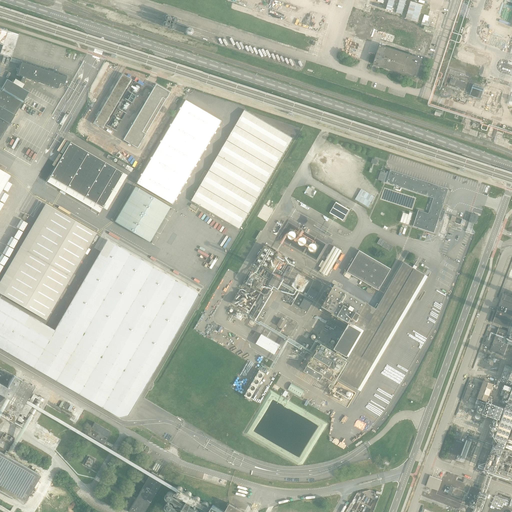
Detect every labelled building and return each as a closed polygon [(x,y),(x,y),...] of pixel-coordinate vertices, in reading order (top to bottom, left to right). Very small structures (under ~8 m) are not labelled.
[(432,32),(439,7),(429,4),(423,27),(426,28),(426,30),(432,32)] [(0,44),(3,45),(0,53),(0,54),(11,58),(19,34),(6,30),(5,33),(0,31),(0,44)] [(393,44),(396,36),(383,31),(380,39),(393,44)] [(351,47),(363,50),(366,40),(354,36),(351,47)] [(373,64),(416,78),(423,59),(379,45),(373,64)] [(21,61),(16,75),(22,77),(21,81),(23,82),(25,77),(58,88),(60,82),(64,84),(67,76),(21,61)] [(122,73),(93,122),(103,128),(105,124),(131,79),(122,73)] [(0,139),(29,91),(7,78),(0,89),(0,139)] [(155,84),(123,140),(137,148),(170,92),(155,84)] [(484,89),(473,85),(469,96),(480,99),(484,89)] [(185,100),(136,183),(172,204),(221,121),(185,100)] [(279,161),(293,138),(245,110),(191,201),(239,229),(279,161)] [(59,124),(62,126),(68,115),(65,114),(59,124)] [(123,172),(70,142),(50,176),(103,207),(123,172)] [(119,160),(117,163),(125,168),(127,165),(119,160)] [(0,194),(11,176),(0,169),(0,194)] [(390,170),(386,183),(429,197),(433,198),(428,214),(418,210),(413,226),(434,233),(438,220),(442,221),(445,211),(442,209),(448,189),(390,170)] [(381,171),(378,179),(384,181),(387,173),(384,172),(381,171)] [(171,207),(135,186),(114,221),(150,242),(171,207)] [(350,210),(336,202),(330,213),(343,221),(350,210)] [(97,233),(46,203),(0,281),(0,293),(46,320),(97,233)] [(408,225),(412,213),(409,212),(409,214),(403,213),(400,222),(408,225)] [(469,222),(474,223),(476,224),(478,216),(472,214),(469,222)] [(462,219),(452,216),(450,221),(455,222),(455,223),(461,225),(461,223),(464,224),(464,222),(462,221),(462,219)] [(297,236),(297,234),(296,233),(296,232),(295,231),(293,230),(292,230),(290,230),(289,231),(288,232),(287,233),(287,235),(287,236),(288,237),(289,238),(290,239),(291,240),(293,240),(294,239),(295,238),(296,237),(297,236)] [(307,242),(307,240),(307,239),(306,238),(305,237),(304,237),(303,236),(302,236),(300,237),(299,238),(299,239),(298,240),(298,241),(298,243),(299,244),(300,245),(301,245),(303,245),(304,245),(305,245),(306,244),(307,243),(307,242)] [(394,246),(380,238),(377,244),(391,252),(394,246)] [(0,297),(0,350),(118,420),(126,417),(199,293),(107,239),(54,329),(0,297)] [(316,248),(317,246),(316,245),(316,243),(314,243),(313,242),(311,242),(310,243),(309,244),(308,245),(308,247),(309,248),(310,250),(311,250),(313,250),(314,250),(316,249),(316,248)] [(327,276),(342,251),(334,246),(319,271),(327,276)] [(391,269),(359,251),(347,272),(378,290),(391,269)] [(361,391),(428,277),(403,262),(376,309),(334,285),(322,306),(325,308),(323,312),(329,315),(331,311),(363,330),(347,359),(321,344),(317,351),(310,362),(309,361),(304,371),(320,380),(323,376),(332,381),(335,376),(334,376),(334,375),(336,376),(336,377),(361,391)] [(262,312),(281,279),(274,275),(257,303),(259,304),(257,309),(262,312)] [(307,311),(318,293),(310,288),(299,306),(307,311)] [(492,322),(509,328),(511,319),(511,296),(503,293),(492,322)] [(281,319),(277,325),(283,329),(287,322),(281,319)] [(347,356),(362,331),(348,323),(334,348),(347,356)] [(503,356),(511,336),(511,333),(498,328),(490,351),(503,356)] [(275,354),(280,345),(261,334),(256,344),(275,354)] [(0,367),(0,429),(3,425),(6,419),(14,423),(34,387),(0,367)] [(251,399),(265,374),(258,370),(244,395),(251,399)] [(483,381),(477,398),(487,402),(493,384),(483,381)] [(287,390),(300,398),(304,391),(291,383),(287,390)] [(467,402),(472,388),(468,386),(463,400),(467,402)] [(484,449),(490,451),(484,467),(501,474),(508,454),(504,453),(510,438),(511,439),(511,389),(507,388),(502,401),(509,404),(507,411),(471,398),(470,401),(483,406),(480,415),(495,421),(484,449)] [(87,435),(104,444),(110,432),(94,422),(87,435)] [(40,435),(39,437),(49,443),(52,439),(46,436),(48,433),(45,431),(43,436),(40,435)] [(1,438),(11,444),(15,439),(4,433),(1,438)] [(83,435),(94,442),(95,440),(84,433),(83,435)] [(0,489),(23,503),(33,486),(36,488),(39,481),(36,479),(39,474),(11,458),(12,455),(10,453),(8,452),(6,451),(4,454),(0,451),(0,489)] [(90,468),(94,460),(89,457),(84,465),(90,468)] [(360,466),(362,473),(376,470),(374,463),(360,466)] [(130,511),(144,511),(163,479),(151,472),(129,511),(130,511)] [(426,486),(438,491),(442,480),(430,475),(426,486)]
